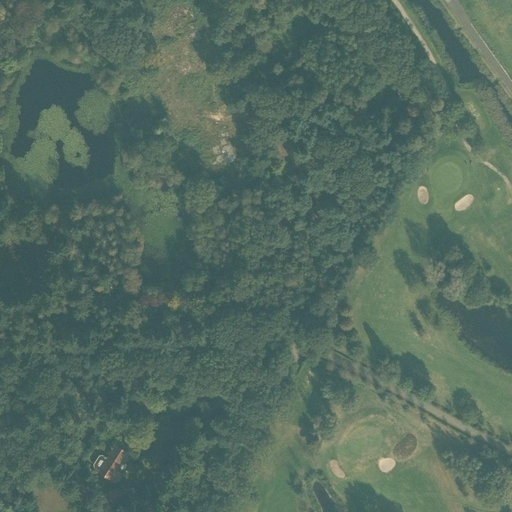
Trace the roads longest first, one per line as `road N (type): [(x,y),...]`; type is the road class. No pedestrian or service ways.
road 1 (unclassified): [(302,344),(0,353)]
road 2 (track): [(394,0),(432,59),(461,136),(501,174)]
road 3 (track): [(302,344),(217,511)]
